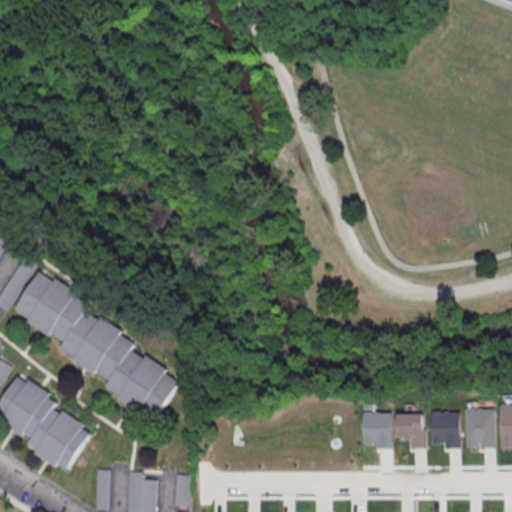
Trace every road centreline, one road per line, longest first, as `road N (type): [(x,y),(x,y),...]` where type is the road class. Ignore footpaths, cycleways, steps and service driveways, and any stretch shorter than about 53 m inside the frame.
road 1 (residential): [(241,0),(295,103),(366,272),(412,297),(458,295),(511,279)]
road 2 (residential): [(511,480),(227,481)]
